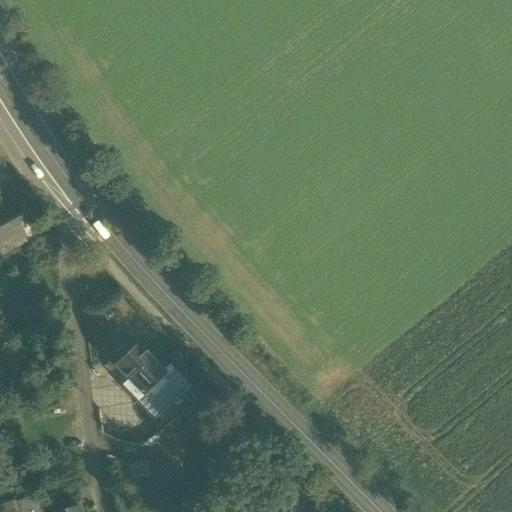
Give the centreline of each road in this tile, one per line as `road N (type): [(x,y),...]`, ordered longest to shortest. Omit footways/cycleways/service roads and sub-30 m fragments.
road 1 (secondary): [(375,511),(66,181)]
road 2 (residential): [(103,511),(62,212),(66,181)]
road 3 (secondary): [(66,181),(0,78)]
